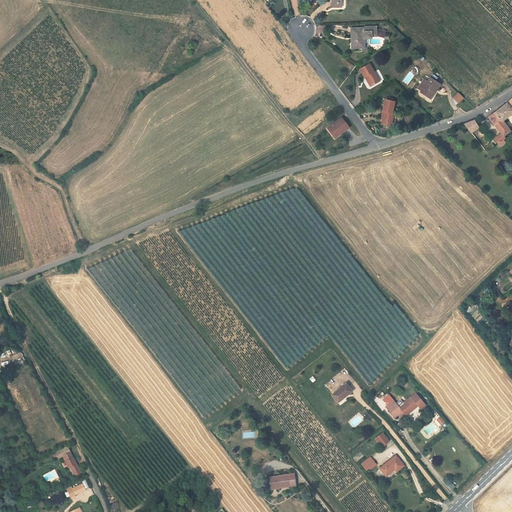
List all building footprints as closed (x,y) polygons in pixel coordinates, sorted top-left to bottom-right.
[(363,28),(351,29),(352,48),(362,48),(362,38),(364,38),(371,38),(371,36),(371,34),(376,34),(376,28),(376,27),(363,27),(363,28)] [(376,28),(376,34),(376,36),(383,38),(385,31),(376,28)] [(369,64),(360,69),(364,77),(367,75),(368,77),(367,78),(371,86),(379,81),(369,64)] [(421,92),(429,98),(435,88),(437,89),(440,84),(430,78),(427,82),(424,79),(417,89),(421,92)] [(453,98),(458,103),(463,98),(458,93),(453,98)] [(511,98),(495,112),(502,121),(511,113),(511,98)] [(388,100),(385,100),(382,111),(384,112),(382,119),(381,124),(390,127),(393,115),(391,115),(394,102),(393,101),(388,100)] [(494,139),(498,144),(503,140),(505,138),(504,136),(510,131),(502,121),(495,112),(488,117),(501,133),(494,139)] [(344,116),(327,128),(333,136),(339,131),(341,134),(351,126),(344,116)] [(474,120),(464,124),(471,133),(478,128),(474,120)] [(346,383),(332,395),(337,401),(344,396),(345,397),(352,391),(346,383)] [(393,400),(386,407),(393,416),(397,413),(399,414),(401,417),(405,414),(406,415),(418,406),(421,409),(426,405),(416,393),(411,397),(399,407),(393,400)] [(440,425),(444,422),(439,415),(435,419),(440,425)] [(382,447),(389,441),(383,433),(375,438),(382,447)] [(67,446),(56,452),(59,458),(63,456),(68,466),(70,465),(70,467),(75,475),(81,472),(73,457),(73,458),(70,452),(71,452),(67,446)] [(396,455),(380,468),(385,475),(393,468),(395,470),(396,472),(404,466),(396,455)] [(370,469),(377,464),(373,459),(370,461),(368,459),(364,462),(369,468),(370,469)] [(393,468),(385,475),(386,476),(395,470),(393,468)] [(294,473),(268,477),(270,487),(289,484),(289,487),(296,486),(294,473)] [(72,489),(75,495),(85,490),(82,484),(72,489)] [(75,495),(72,489),(71,487),(67,489),(71,497),(75,495)]
